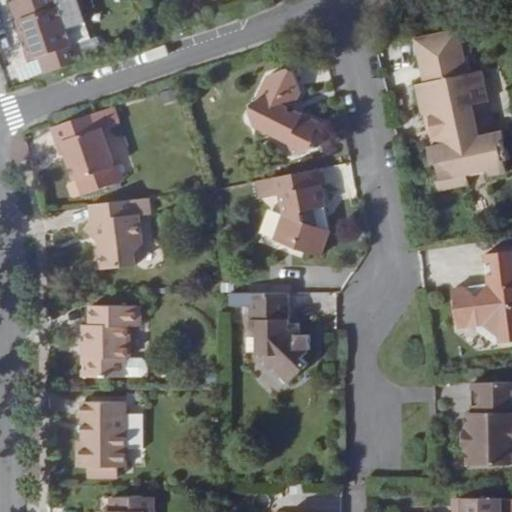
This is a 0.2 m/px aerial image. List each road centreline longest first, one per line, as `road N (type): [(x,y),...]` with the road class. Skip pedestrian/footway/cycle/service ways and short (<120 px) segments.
road 1 (residential): [(352,511),(351,351),(387,267),(336,0)]
road 2 (residential): [(0,113),(332,0)]
road 3 (unclassified): [(0,204),(12,496)]
